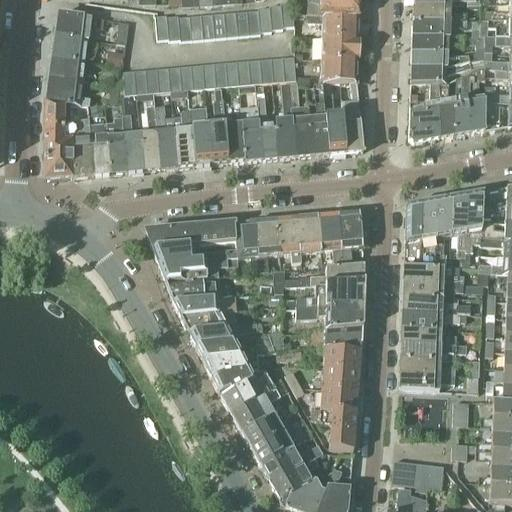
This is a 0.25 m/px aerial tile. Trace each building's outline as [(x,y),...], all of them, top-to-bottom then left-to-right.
[(145,9),(144,0),(137,0),(137,9),(145,9)] [(154,0),(144,0),(145,9),(155,9),(154,0)] [(188,12),(189,11),(188,0),(180,0),(181,12),(188,12)] [(212,0),(198,0),(199,11),(200,11),(200,10),(213,10),(212,0)] [(234,0),(213,0),(214,9),(235,8),(234,0)] [(358,21),(358,0),(294,0),(294,19),(305,19),(358,21)] [(479,0),(412,0),(412,9),(450,10),(450,6),(475,6),(475,7),(479,7),(479,0)] [(487,8),(488,0),(487,0),(479,0),(479,7),(479,10),(487,10),(487,8)] [(293,31),(291,7),(280,8),(280,9),(282,32),(293,31)] [(511,24),(511,7),(508,8),(508,14),(479,15),(479,23),(487,24),(509,24),(511,24)] [(282,32),(280,9),(269,10),(269,12),(271,34),(282,33),(282,32)] [(412,9),(411,25),(466,26),(466,18),(450,17),(450,10),(412,9)] [(271,34),(269,12),(257,13),(258,15),(259,37),(271,36),(271,34)] [(259,37),(258,15),(246,16),(248,40),(260,39),(259,37)] [(248,40),(246,16),(235,17),(237,41),(248,40)] [(237,41),(235,17),(223,18),(225,42),(237,41)] [(103,35),(105,24),(91,22),(58,18),(57,28),(55,30),(54,36),(55,38),(55,40),(88,45),(90,33),(103,35)] [(225,42),(223,18),(212,19),(214,43),(225,42)] [(214,43),(212,19),(200,20),(202,44),(214,43)] [(357,43),(358,21),(305,19),(305,28),(321,28),(320,41),(357,43)] [(168,44),(166,21),(166,20),(154,21),(156,45),(168,44)] [(179,44),(177,22),(177,20),(166,21),(168,44),(168,45),(179,44)] [(202,44),(200,20),(189,21),(191,45),(202,44)] [(191,45),(189,21),(177,22),(179,44),(180,46),(191,45)] [(487,34),(487,24),(479,23),(479,26),(479,41),(484,41),(487,40),(487,36),(487,34)] [(466,26),(411,25),(411,42),(449,41),(449,34),(470,34),(470,41),(479,41),(479,26),(466,26)] [(124,51),(127,28),(118,27),(115,50),(124,51)] [(53,40),(50,62),(85,67),(88,45),(55,40),(53,40)] [(484,41),(484,51),(484,58),(491,58),(491,50),(509,50),(509,58),(511,58),(511,40),(510,41),(496,41),(494,41),(487,40),(484,41)] [(320,41),(320,62),(357,64),(357,43),(320,41)] [(411,42),(410,58),(446,57),(446,49),(475,50),(475,52),(484,51),(484,41),(479,41),(470,41),(470,42),(449,41),(411,42)] [(410,58),(410,74),(446,72),(484,60),(484,58),(484,51),(475,52),(475,53),(475,58),(447,62),(446,57),(410,58)] [(122,72),(124,58),(109,56),(107,70),(122,72)] [(484,60),(484,70),(483,74),(509,75),(511,74),(511,58),(509,58),(509,66),(491,66),(491,58),(484,58),(484,60)] [(446,72),(410,74),(409,88),(430,88),(440,88),(445,88),(446,79),(475,72),(475,74),(484,70),(484,60),(446,72)] [(295,85),(293,61),(282,62),(284,86),(295,85)] [(50,62),(47,84),(49,84),(83,89),(85,67),(50,62)] [(284,86),(282,62),(270,63),(272,87),(284,86)] [(320,62),(319,90),(321,88),(338,87),(356,85),(357,64),(320,62)] [(272,87),(270,63),(259,64),(261,88),(272,87)] [(261,88),(259,64),(248,65),(250,89),(261,88)] [(250,89),(248,65),(236,66),(239,90),(250,89)] [(239,90),(236,66),(225,67),(227,91),(239,90)] [(227,91),(225,67),(213,68),(216,92),(227,91)] [(216,92),(213,68),(202,69),(204,93),(216,92)] [(204,93),(202,69),(191,70),(193,94),(204,93)] [(193,94),(191,70),(179,71),(181,95),(193,94)] [(475,75),(473,76),(469,85),(469,138),(484,135),(484,134),(484,108),(484,98),(477,100),(478,88),(485,88),(485,83),(483,83),(483,74),(484,70),(475,74),(475,75)] [(181,95),(179,71),(168,72),(170,96),(181,95)] [(170,96),(168,72),(156,73),(158,97),(170,96)] [(158,97),(156,73),(145,74),(147,98),(158,97)] [(147,98),(145,74),(133,75),(135,99),(147,98)] [(511,74),(509,75),(483,74),(483,83),(485,83),(508,84),(508,91),(511,91),(511,74)] [(135,99),(133,75),(122,76),(124,100),(135,99)] [(469,85),(473,76),(470,76),(461,80),(460,103),(454,104),(454,140),(469,138),(469,85)] [(308,92),(309,82),(297,82),(297,87),(296,91),(297,92),(308,92)] [(72,109),(78,110),(87,111),(88,111),(89,110),(90,102),(81,101),(83,89),(49,84),(49,86),(47,88),(46,94),(47,96),(46,106),(44,106),(43,145),(60,145),(60,140),(52,140),(52,132),(63,133),(63,127),(70,127),(70,126),(69,111),(72,111),(72,109)] [(356,86),(356,85),(338,87),(345,158),(362,156),(360,128),(358,106),(356,86)] [(345,158),(338,87),(321,88),(328,159),(345,158)] [(294,162),(288,88),(280,88),(282,123),(274,124),(278,163),(294,162)] [(311,161),(306,111),(298,112),(297,92),(296,91),(296,88),(288,88),(294,162),(311,161)] [(315,110),(306,111),(311,161),(328,159),(321,88),(319,90),(313,90),(315,110)] [(424,109),(423,146),(438,143),(438,107),(439,93),(440,90),(440,88),(430,88),(429,108),(424,109)] [(255,91),(256,102),(264,101),(263,90),(255,91)] [(438,107),(438,143),(454,140),(454,104),(447,105),(447,94),(443,94),(444,90),(440,90),(439,93),(438,107)] [(511,107),(511,91),(508,91),(508,99),(489,99),(489,91),(483,91),(484,98),(484,108),(497,108),(509,108),(511,107)] [(118,107),(119,93),(110,92),(107,111),(117,109),(118,107)] [(227,168),(222,117),(221,107),(220,94),(214,94),(215,105),(212,109),(214,130),(207,130),(210,170),(227,168)] [(142,100),(142,102),(145,102),(146,112),(145,112),(146,117),(141,117),(143,137),(139,137),(143,176),(160,175),(154,111),(153,98),(142,100)] [(417,98),(409,98),(409,106),(417,106),(417,98)] [(278,163),(274,124),(266,125),(264,101),(256,102),(256,109),(261,165),(278,163)] [(129,119),(127,105),(120,106),(121,119),(129,119)] [(497,108),(484,108),(484,134),(484,135),(497,133),(497,108)] [(261,165),(256,109),(239,111),(240,127),(244,166),(261,165)] [(423,146),(424,109),(416,110),(408,111),(408,143),(413,148),(423,146)] [(88,125),(87,111),(78,110),(80,126),(87,125),(88,125)] [(176,173),(174,134),(164,135),(163,119),(165,119),(164,110),(154,111),(160,175),(176,173)] [(210,170),(207,130),(200,131),(198,110),(188,111),(188,116),(193,171),(210,170)] [(104,123),(102,112),(90,114),(92,125),(104,123)] [(193,171),(188,116),(180,117),(181,134),(174,134),(176,173),(193,171)] [(244,166),(240,127),(232,128),(231,117),(222,117),(227,168),(244,166)] [(143,176),(139,137),(132,138),(130,119),(129,119),(121,119),(121,123),(126,178),(143,176)] [(105,128),(104,128),(109,179),(126,178),(121,123),(113,124),(113,128),(105,129),(105,128)] [(71,132),(72,132),(72,126),(70,126),(70,127),(63,127),(63,133),(52,132),(52,140),(60,140),(60,145),(43,145),(43,185),(47,184),(72,182),(71,132)] [(104,128),(89,129),(88,131),(92,180),(109,179),(104,128)] [(79,132),(72,132),(71,132),(72,182),(92,180),(88,131),(79,132)] [(511,190),(506,192),(482,196),(481,226),(490,226),(490,227),(495,227),(495,219),(504,219),(504,227),(511,227),(511,190)] [(480,239),(481,226),(482,196),(466,199),(465,237),(464,257),(463,272),(467,272),(468,258),(472,258),(472,239),(480,239)] [(465,237),(466,199),(451,202),(450,241),(457,239),(456,262),(448,262),(448,271),(450,271),(463,272),(464,257),(465,237)] [(450,241),(451,202),(436,204),(435,242),(435,243),(433,271),(443,271),(444,242),(450,241)] [(436,204),(421,207),(420,246),(427,244),(426,271),(433,271),(435,243),(435,242),(436,204)] [(420,246),(421,207),(410,209),(409,209),(405,214),(403,270),(419,270),(420,246)] [(357,216),(336,218),(343,271),(352,270),(349,252),(362,251),(357,216)] [(343,271),(336,218),(315,220),(320,256),(331,255),(333,271),(343,271)] [(320,256),(315,220),(295,222),(300,257),(320,256)] [(295,222),(274,224),(279,259),(289,258),(300,257),(295,222)] [(279,259),(274,224),(253,225),(253,226),(260,277),(268,276),(267,261),(279,259)] [(253,226),(233,228),(237,261),(250,260),(251,277),(260,277),(253,226)] [(511,244),(511,227),(504,227),(503,236),(495,235),(495,227),(490,227),(490,226),(481,226),(480,239),(480,243),(511,244)] [(235,245),(232,227),(144,235),(151,252),(235,245)] [(511,244),(480,243),(479,243),(479,251),(502,253),(502,261),(511,261),(511,244)] [(237,261),(235,245),(151,252),(157,269),(236,261),(237,261)] [(300,266),(300,257),(289,258),(290,267),(300,266)] [(236,261),(157,269),(164,286),(207,282),(206,273),(237,270),(236,261)] [(511,261),(502,261),(496,261),(496,269),(478,269),(477,278),(488,279),(506,279),(511,278),(511,261)] [(325,280),(284,283),(283,283),(282,292),(309,290),(314,290),(314,289),(363,286),(364,270),(352,270),(343,271),(333,271),(324,272),(325,280)] [(450,279),(450,271),(448,271),(443,271),(433,271),(426,271),(419,270),(403,270),(402,286),(463,288),(463,280),(450,279)] [(282,292),(283,283),(283,275),(278,275),(272,276),(272,284),(273,284),(274,294),(282,294),(282,292)] [(488,289),(488,279),(477,278),(477,288),(482,288),(488,289)] [(207,282),(164,286),(171,305),(220,302),(218,280),(207,282)] [(314,289),(314,290),(315,302),(296,302),(296,304),(282,303),(281,307),(281,308),(281,314),(362,309),(363,286),(314,289)] [(462,297),(463,288),(402,286),(402,301),(442,302),(454,303),(454,296),(462,297)] [(281,299),(270,300),(270,309),(281,308),(281,307),(281,299)] [(220,302),(171,305),(172,308),(179,321),(235,315),(236,315),(235,301),(220,302)] [(456,309),(456,303),(454,303),(442,302),(402,301),(401,317),(459,318),(464,319),(470,319),(470,310),(456,309)] [(494,323),(495,305),(487,305),(486,322),(494,323)] [(362,309),(281,314),(281,326),(295,326),(318,324),(318,335),(361,332),(362,309)] [(235,315),(179,321),(186,336),(237,329),(235,315)] [(459,328),(459,318),(401,317),(401,332),(439,333),(440,327),(459,328)] [(511,340),(511,323),(504,323),(503,340),(511,340)] [(494,326),(485,326),(485,342),(493,342),(494,326)] [(255,328),(237,329),(186,336),(193,350),(234,345),(231,340),(257,337),(257,335),(255,328)] [(361,332),(318,335),(307,336),(306,354),(308,354),(324,352),(360,348),(361,348),(361,332)] [(439,333),(401,332),(400,347),(455,350),(456,340),(450,339),(450,334),(439,333)] [(281,355),(282,348),(282,340),(281,335),(267,338),(268,341),(275,356),(281,355)] [(511,340),(503,340),(503,357),(511,357),(511,340)] [(275,356),(268,341),(260,342),(255,342),(255,350),(237,351),(234,345),(193,350),(200,364),(256,358),(274,356),(275,356)] [(493,345),(485,345),(484,356),(492,356),(493,345)] [(400,347),(400,363),(440,365),(454,365),(455,358),(465,359),(466,350),(455,350),(400,347)] [(360,355),(360,348),(324,352),(323,366),(359,369),(360,355)] [(300,354),(291,354),(287,355),(288,365),(301,363),(300,354)] [(288,365),(287,355),(281,355),(275,356),(274,356),(275,366),(288,365)] [(511,373),(511,357),(503,357),(502,373),(511,373)] [(258,377),(256,359),(256,358),(200,364),(218,399),(244,388),(264,376),(258,377)] [(440,365),(400,363),(399,378),(454,380),(454,372),(439,371),(440,365)] [(478,381),(479,365),(469,365),(469,381),(478,381)] [(357,391),(359,372),(359,369),(323,366),(321,388),(357,391)] [(273,371),(266,375),(276,393),(283,388),(273,371)] [(511,373),(502,373),(501,386),(485,385),(485,397),(489,397),(489,399),(511,399),(511,373)] [(244,388),(218,399),(218,401),(229,419),(276,393),(266,375),(264,376),(244,388)] [(291,375),(283,380),(290,391),(297,386),(302,383),(297,375),(293,378),(291,375)] [(454,389),(454,380),(399,378),(398,394),(439,396),(439,388),(454,389)] [(478,381),(469,381),(467,381),(466,398),(478,398),(478,381)] [(304,397),(297,386),(290,391),(296,402),(304,397)] [(288,396),(283,388),(276,393),(280,401),(288,396)] [(356,412),(357,392),(357,391),(321,388),(319,409),(356,412)] [(276,393),(229,419),(239,437),(273,417),(267,408),(280,401),(276,393)] [(511,406),(490,406),(490,408),(492,408),(491,423),(480,423),(479,432),(491,433),(490,449),(476,448),(475,466),(489,466),(489,482),(477,482),(477,490),(488,491),(487,511),(502,511),(503,509),(511,509),(511,406)] [(467,430),(467,407),(452,407),(452,430),(467,430)] [(354,434),(356,412),(319,409),(319,413),(310,413),(310,425),(318,426),(318,428),(329,429),(329,433),(354,434)] [(278,426),(273,417),(239,437),(249,454),(290,430),(285,422),(278,426)] [(290,430),(249,454),(259,471),(292,452),(290,448),(287,442),(294,438),(290,430)] [(352,455),(354,434),(329,433),(328,454),(352,455)] [(290,448),(292,452),(304,445),(302,441),(290,448)] [(466,449),(457,449),(451,448),(451,464),(466,464),(466,449)] [(313,462),(314,463),(322,458),(317,449),(297,460),(292,452),(259,471),(269,488),(313,462)] [(318,470),(314,463),(313,462),(269,488),(279,505),(287,500),(311,486),(306,477),(318,470)] [(402,489),(405,467),(393,465),(390,488),(402,489)] [(405,467),(402,489),(415,491),(418,468),(405,467)] [(418,468),(415,491),(427,492),(430,470),(418,468)] [(443,471),(430,470),(427,492),(440,494),(443,471)] [(347,511),(350,491),(349,491),(337,490),(337,487),(341,476),(333,473),(324,495),(318,511),(347,511)] [(315,484),(311,486),(287,500),(284,511),(318,511),(324,495),(321,494),(315,484)] [(406,511),(408,498),(408,495),(398,494),(395,511),(406,511)] [(408,495),(408,498),(406,511),(424,511),(427,497),(408,495)]
